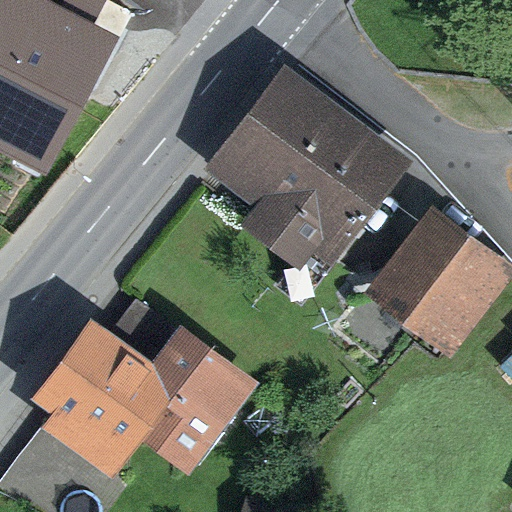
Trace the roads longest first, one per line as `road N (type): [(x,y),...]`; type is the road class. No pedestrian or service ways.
road 1 (primary): [(0,338),(275,1)]
road 2 (residential): [(275,1),(472,157)]
